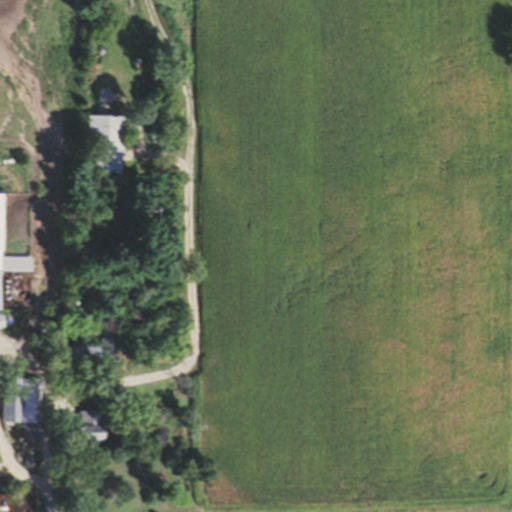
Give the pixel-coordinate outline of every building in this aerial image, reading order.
[(119,148),(119,124),(84,124),(84,148),(119,148)] [(0,278),(27,279),(27,264),(0,263),(0,278)] [(31,430),(31,394),(15,394),(15,430),(31,430)] [(0,431),(9,431),(9,401),(0,401),(0,431)] [(72,421),(73,448),(96,447),(95,420),(72,421)]
